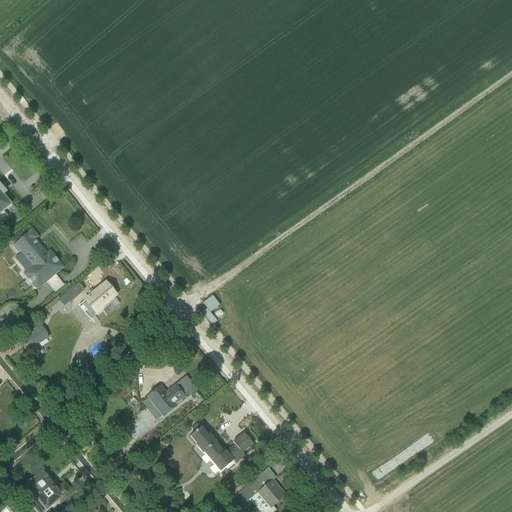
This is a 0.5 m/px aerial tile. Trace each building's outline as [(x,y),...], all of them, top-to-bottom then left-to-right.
[(3,214),(11,207),(3,197),(6,195),(0,186),(0,224),(7,219),(3,214)] [(55,277),(64,269),(59,263),(58,264),(54,259),(55,258),(50,252),(47,255),(36,242),(39,239),(31,230),(27,234),(28,235),(12,248),(18,255),(19,253),(31,268),(22,276),(36,293),(46,285),(54,294),(63,287),(55,277)] [(89,321),(118,297),(105,282),(83,300),(84,301),(78,307),(89,321)] [(70,302),(70,303),(84,291),(77,283),(57,301),(63,307),(70,302)] [(20,322),(14,316),(0,327),(0,343),(19,327),(17,325),(20,322)] [(27,351),(46,339),(38,327),(19,339),(27,351)] [(72,383),(90,379),(88,367),(70,371),(72,383)] [(163,418),(196,391),(185,377),(166,393),(161,387),(147,398),(163,418)] [(220,474),(232,463),(235,465),(245,457),(242,454),(252,445),(243,434),(232,443),(234,445),(225,453),(225,452),(223,453),(216,444),(216,443),(209,435),(207,436),(201,429),(190,438),(196,446),(195,446),(202,454),(203,454),(220,474)] [(109,476),(125,462),(117,452),(101,466),(109,476)] [(56,504),(58,506),(73,494),(64,483),(57,489),(49,480),(50,480),(42,471),(30,481),(29,480),(27,483),(25,485),(47,511),(56,504)] [(263,489),(256,480),(226,504),(224,503),(219,507),(220,509),(216,511),(236,511),(238,511),(243,511),(247,509),(246,509),(251,505),(250,504),(252,503),(259,511),(274,511),(275,511),(272,508),(285,497),(272,482),(263,489)]
